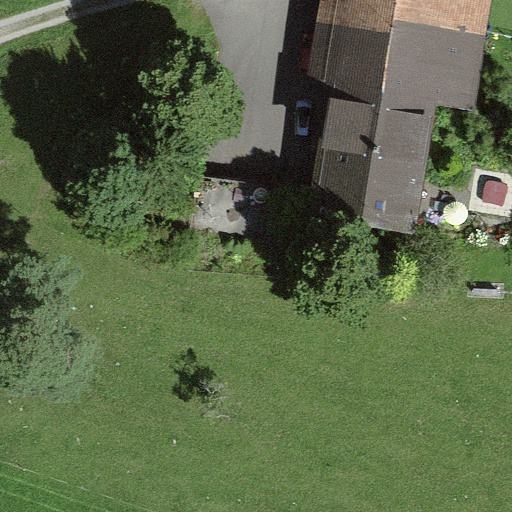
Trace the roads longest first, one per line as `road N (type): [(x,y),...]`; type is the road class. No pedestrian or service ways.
road 1 (track): [(216,0),(139,61),(47,195),(0,294)]
road 2 (track): [(0,47),(125,0)]
